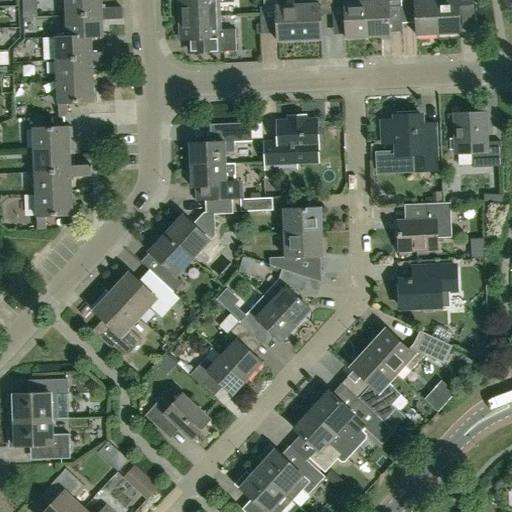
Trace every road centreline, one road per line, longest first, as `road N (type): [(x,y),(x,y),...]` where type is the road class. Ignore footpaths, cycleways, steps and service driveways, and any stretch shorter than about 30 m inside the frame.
road 1 (residential): [(166,511),(344,326),(360,290),(354,81)]
road 2 (residential): [(0,355),(142,196),(151,170),(149,90)]
road 3 (residential): [(149,90),(354,81)]
road 4 (residential): [(354,81),(511,72)]
